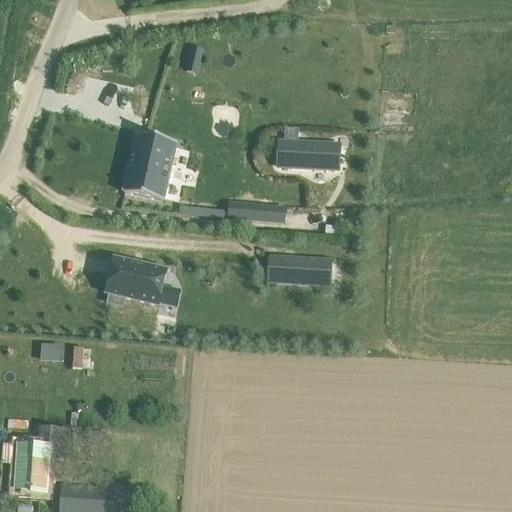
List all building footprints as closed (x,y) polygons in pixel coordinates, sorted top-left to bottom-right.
[(259,45),(307,50),(309,32),(261,27),(259,45)] [(164,204),(178,145),(137,136),(124,194),(164,204)] [(284,144),(283,170),(335,172),(336,146),(299,144),(285,144),(284,144)] [(244,207),(242,221),(284,225),(285,211),(244,207)] [(326,228),(326,235),(337,236),(338,229),(326,228)] [(270,258),(268,284),(332,288),(333,261),(270,258)] [(160,309),(169,272),(114,259),(105,296),(160,309)] [(43,348),(42,362),(61,363),(61,349),(43,348)] [(134,373),(175,371),(174,354),(133,356),(134,373)] [(32,492),(31,495),(47,496),(50,458),(69,459),(71,433),(42,431),(41,448),(19,446),(16,491),(32,492)] [(104,448),(128,448),(128,436),(90,434),(90,442),(105,442),(104,448)] [(185,446),(136,442),(136,449),(184,452),(185,446)] [(63,488),(61,511),(123,511),(125,493),(63,488)]
